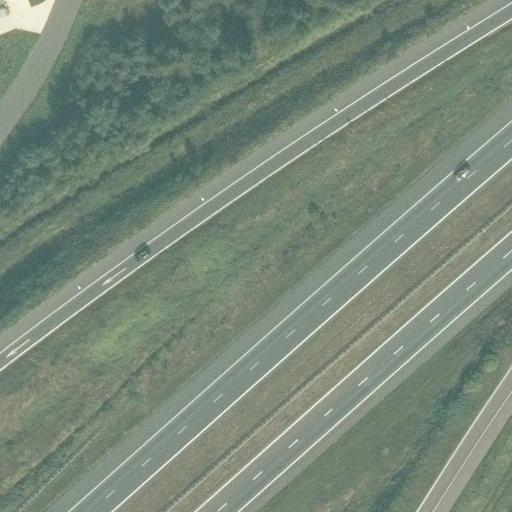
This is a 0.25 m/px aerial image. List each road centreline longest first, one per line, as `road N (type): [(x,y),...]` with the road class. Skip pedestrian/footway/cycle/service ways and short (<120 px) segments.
road 1 (motorway): [(511,13),(239,185),(0,362)]
road 2 (motorway): [(511,141),(88,511)]
road 3 (motorway): [(221,511),(511,255)]
road 4 (motorway): [(427,511),(511,376)]
road 5 (unclassified): [(78,0),(0,129)]
